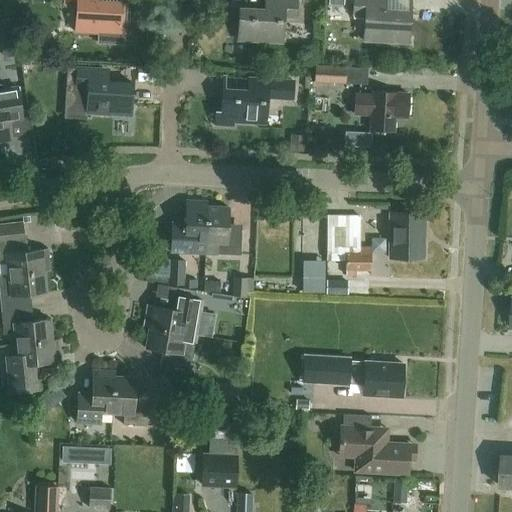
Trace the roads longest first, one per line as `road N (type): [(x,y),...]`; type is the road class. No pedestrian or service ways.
road 1 (tertiary): [(458,511),(477,186)]
road 2 (residential): [(167,171),(477,186)]
road 3 (residential): [(167,171),(178,0)]
road 4 (tertiary): [(480,147),(489,0)]
road 5 (residential): [(121,273),(100,271),(77,294),(83,333),(110,339),(118,328)]
road 6 (residential): [(0,197),(127,177)]
